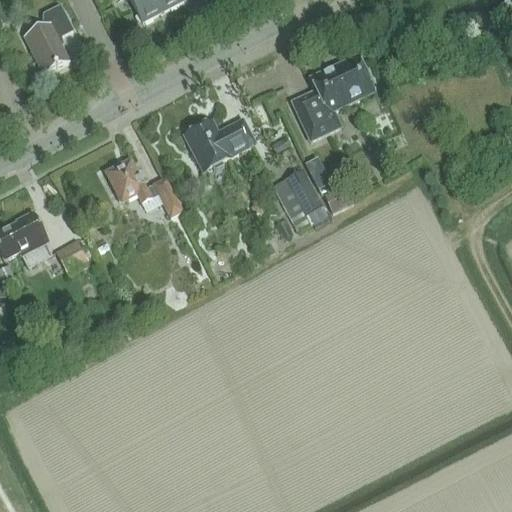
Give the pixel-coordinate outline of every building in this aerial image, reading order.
[(180,0),(128,0),(143,27),(184,5),(180,0)] [(58,43),(73,35),(60,10),(44,19),(44,32),(25,42),(44,80),(55,74),(57,75),(58,73),(70,67),(58,43)] [(0,32),(11,28),(3,11),(0,12),(0,32)] [(334,116),(374,97),(358,61),(310,83),(316,95),(292,107),(310,146),(341,132),(334,116)] [(203,177),(255,150),(242,125),(218,137),(213,127),(184,142),(203,177)] [(274,158),(277,157),(290,150),(286,141),(270,149),(274,158)] [(159,200),(171,222),(183,215),(166,183),(147,193),(140,181),(139,181),(131,166),(108,178),(117,196),(115,197),(120,205),(121,204),(122,206),(137,198),(142,209),(159,200)] [(325,210),(309,183),(303,174),(272,192),(298,236),(327,218),(323,212),(325,210)] [(324,199),(333,219),(347,212),(338,192),(324,199)] [(251,212),(256,219),(263,218),(267,211),(263,205),(255,205),(251,212)] [(22,260),(43,249),(50,246),(34,217),(0,234),(0,256),(5,265),(20,257),(22,260)] [(276,230),(284,243),(294,238),(286,225),(276,230)] [(56,257),(70,282),(92,270),(88,263),(92,261),(83,244),(78,247),(77,245),(56,257)] [(100,257),(109,253),(104,244),(96,248),(100,257)] [(0,281),(7,297),(19,291),(8,269),(0,272),(0,281)]
